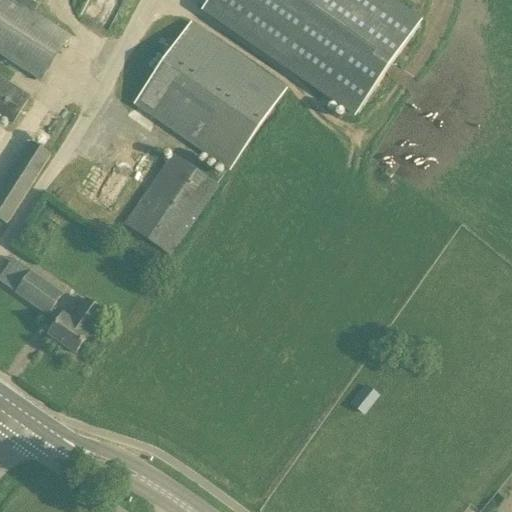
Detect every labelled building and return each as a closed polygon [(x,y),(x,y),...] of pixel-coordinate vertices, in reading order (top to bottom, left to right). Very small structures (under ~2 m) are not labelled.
[(0,0),(0,56),(6,60),(41,82),(70,37),(29,10),(34,0),(0,0)] [(209,0),(201,12),(355,118),(423,20),(394,0),(209,0)] [(135,106),(165,127),(230,172),(286,91),(191,25),(135,106)] [(0,119),(11,127),(31,98),(0,77),(0,119)] [(0,221),(6,226),(51,156),(31,143),(0,190),(0,221)] [(215,184),(173,155),(146,194),(124,226),(171,258),(219,187),(215,184)] [(48,317),(63,295),(31,272),(15,294),(48,317)] [(75,355),(90,335),(105,312),(86,299),(70,321),(63,316),(49,336),(50,337),(75,355)] [(368,385),(353,403),(367,414),(381,396),(368,385)]
